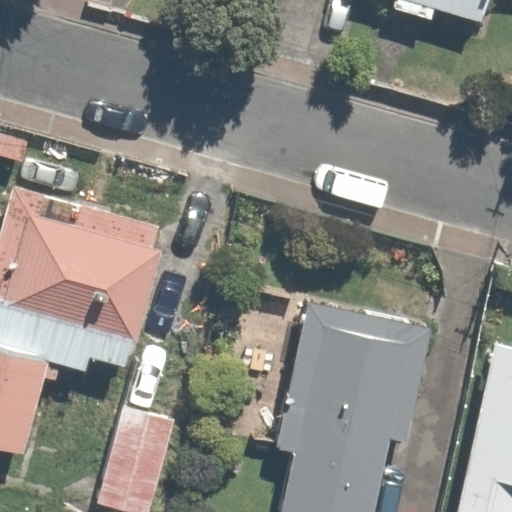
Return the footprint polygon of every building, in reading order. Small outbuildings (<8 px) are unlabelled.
[(414,0),(478,20),(484,0),(414,0)] [(47,348),(124,370),(166,221),(16,180),(0,236),(0,437),(20,443),(47,348)] [(295,302),(260,440),(286,447),(270,510),(276,511),(371,511),(416,333),(295,302)] [(511,511),(511,330),(499,327),(449,511),(511,511)] [(147,511),(175,408),(122,394),(90,511),(147,511)]
